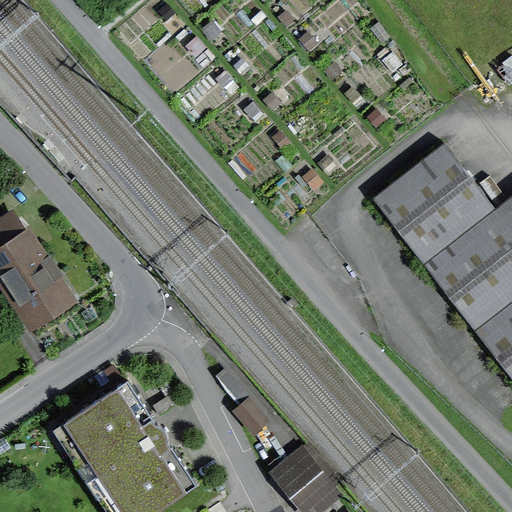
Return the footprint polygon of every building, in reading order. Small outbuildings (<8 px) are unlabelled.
[(372,198),(511,377),(511,228),(494,206),(444,142),(372,198)] [(511,192),(494,206),(511,228),(511,192)] [(0,269),(34,321),(73,295),(47,254),(40,259),(11,214),(0,221),(0,269)] [(65,421),(126,511),(154,511),(197,484),(173,448),(162,456),(140,423),(151,415),(128,380),(65,421)] [(238,410),(254,429),(266,420),(249,400),(238,410)] [(275,473),(306,511),(312,511),(337,492),(303,450),(275,473)]
